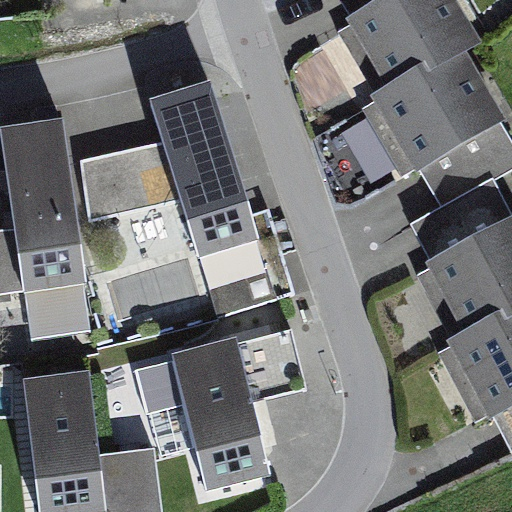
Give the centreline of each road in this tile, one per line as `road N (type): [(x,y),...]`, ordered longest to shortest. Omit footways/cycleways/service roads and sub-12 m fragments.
road 1 (residential): [(246,25),(355,371),(354,452),(322,511)]
road 2 (residential): [(246,25),(70,80),(0,87)]
